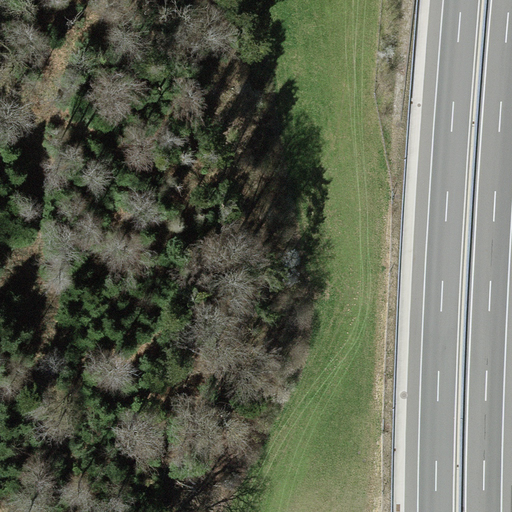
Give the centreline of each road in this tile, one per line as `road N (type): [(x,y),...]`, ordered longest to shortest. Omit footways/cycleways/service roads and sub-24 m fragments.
road 1 (motorway): [(461,0),(435,511)]
road 2 (motorway): [(483,511),(508,0)]
